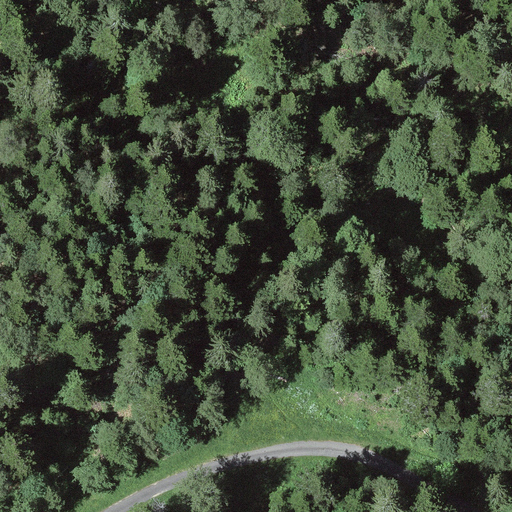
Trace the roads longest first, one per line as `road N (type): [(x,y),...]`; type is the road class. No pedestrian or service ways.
road 1 (track): [(116,511),(179,481),(269,453),(352,452)]
road 2 (track): [(352,452),(467,511)]
